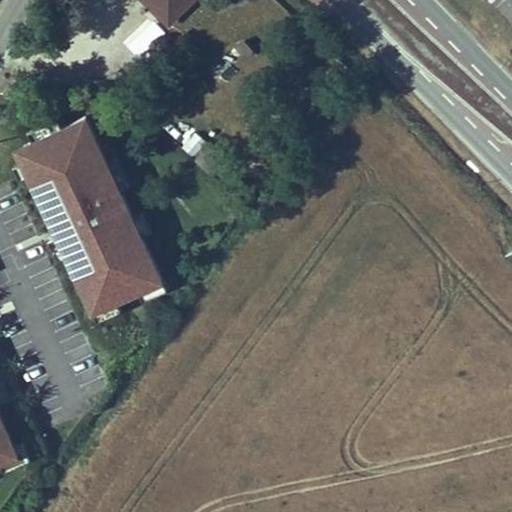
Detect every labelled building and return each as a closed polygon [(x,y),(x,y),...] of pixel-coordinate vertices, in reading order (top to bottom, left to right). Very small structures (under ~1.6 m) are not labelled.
[(143,0),(169,26),(196,0),(143,0)] [(63,262),(89,319),(114,308),(135,298),(160,287),(140,242),(132,224),(118,194),(106,167),(86,122),(61,134),(31,147),(25,150),(31,163),(36,176),(26,181),(54,243),(63,262)] [(26,136),(31,147),(61,134),(56,123),(26,136)] [(225,162),(196,135),(183,148),(213,176),(225,162)] [(36,176),(31,163),(11,172),(17,185),(26,181),(36,176)] [(115,163),(106,167),(118,194),(127,190),(115,163)] [(141,220),(132,224),(140,242),(149,238),(141,220)] [(55,265),(63,262),(54,243),(46,247),(55,265)] [(164,296),(160,287),(135,298),(139,307),(164,296)] [(118,317),(114,308),(89,319),(93,328),(118,317)] [(0,466),(8,463),(15,459),(12,452),(0,425),(0,466)] [(15,459),(8,463),(11,472),(28,464),(20,448),(12,452),(15,459)]
